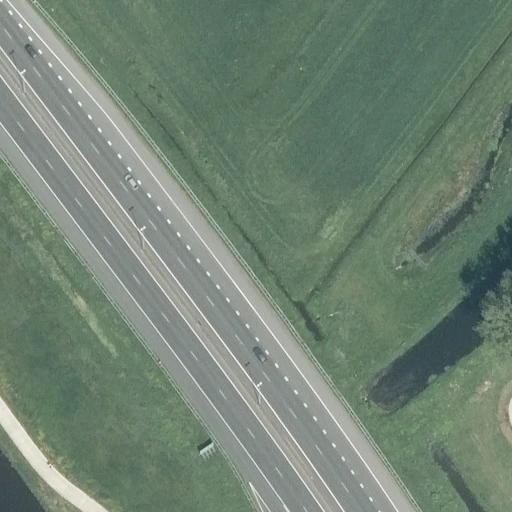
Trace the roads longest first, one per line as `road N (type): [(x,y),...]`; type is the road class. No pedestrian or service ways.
road 1 (motorway): [(358,511),(0,25)]
road 2 (motorway): [(0,104),(303,511)]
